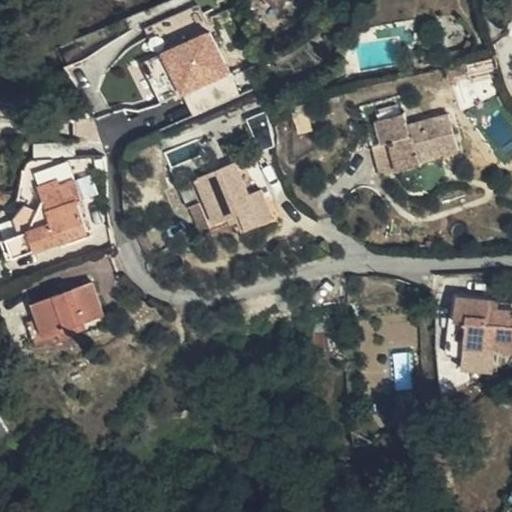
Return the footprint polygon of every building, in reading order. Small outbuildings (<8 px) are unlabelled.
[(202,0),(148,25),(161,52),(145,59),(162,95),(181,87),(163,47),(213,24),(202,0)] [(166,47),(195,113),(244,91),(215,26),(166,47)] [(383,120),(390,144),(396,143),(405,172),(431,166),(429,158),(466,149),(456,112),(415,124),(411,111),(383,120)] [(396,143),(390,144),(382,146),(392,175),(405,172),(396,143)] [(210,166),(213,174),(228,213),(250,205),(256,221),(283,209),(272,180),(262,184),(250,150),(210,166)] [(36,216),(38,236),(101,217),(94,187),(99,186),(93,164),(79,168),(78,163),(57,169),(61,184),(52,199),(43,215),(36,216)] [(228,213),(213,174),(196,180),(204,202),(206,201),(215,199),(222,216),(228,213)] [(41,189),(29,201),(34,217),(36,216),(43,215),(52,199),(41,189)] [(215,199),(206,201),(215,225),(224,222),(222,216),(215,199)] [(18,213),(21,220),(22,220),(34,217),(29,201),(18,213)] [(27,239),(38,236),(36,216),(34,217),(22,220),(27,239)] [(19,242),(27,239),(22,220),(21,220),(15,221),(19,242)] [(104,268),(46,288),(61,328),(91,316),(90,311),(116,300),(104,268)] [(465,294),(463,312),(476,316),(472,339),(507,343),(511,344),(511,306),(498,304),(498,298),(465,294)] [(476,316),(463,312),(460,338),(472,339),(476,316)] [(507,343),(472,339),(469,363),(503,368),(507,343)]
